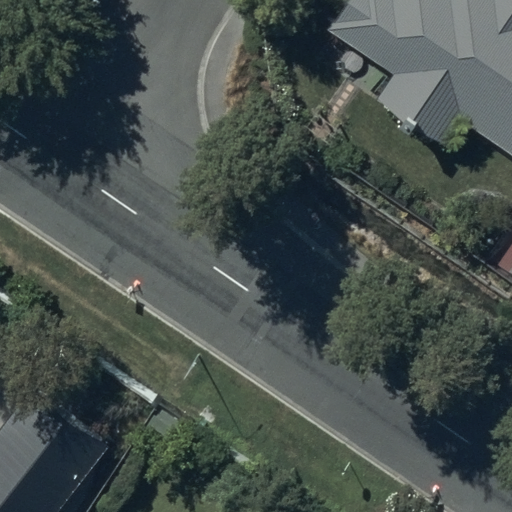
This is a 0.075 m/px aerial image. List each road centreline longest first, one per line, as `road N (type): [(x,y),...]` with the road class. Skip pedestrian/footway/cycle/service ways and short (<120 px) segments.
road 1 (tertiary): [(511,487),(83,168)]
road 2 (residential): [(83,168),(198,0)]
